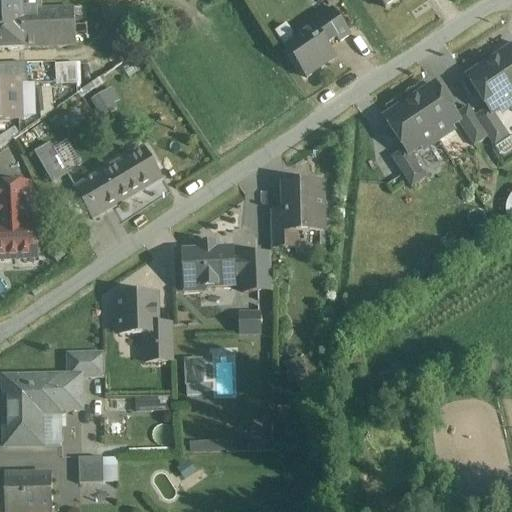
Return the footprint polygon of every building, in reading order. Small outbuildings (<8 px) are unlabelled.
[(0,0),(0,21),(22,21),(23,32),(42,31),(41,11),(40,0),(0,0)] [(378,0),(386,11),(400,1),(399,0),(378,0)] [(147,2),(113,24),(119,34),(109,41),(125,64),(136,56),(127,41),(159,19),(147,2)] [(86,9),(41,11),(42,31),(23,32),(23,50),(75,48),(75,36),(87,36),(86,9)] [(334,13),(314,27),(328,48),(337,42),(339,46),(351,38),(334,13)] [(22,21),(0,21),(0,51),(23,51),(23,50),(23,32),(22,21)] [(328,48),(314,27),(296,39),(298,42),(287,50),(308,81),(323,70),(323,69),(336,59),(328,48)] [(511,50),(491,64),(511,94),(511,50)] [(511,94),(491,64),(468,80),(488,110),(491,114),(492,114),(500,108),(503,113),(511,106),(511,94)] [(76,65),(55,66),(56,84),(76,83),(76,65)] [(103,78),(77,95),(80,100),(106,83),(103,78)] [(0,83),(0,122),(21,121),(19,83),(0,83)] [(112,87),(91,98),(99,113),(120,102),(112,87)] [(455,117),(435,87),(411,103),(438,142),(439,142),(438,141),(452,132),(449,128),(457,123),(458,122),(455,117)] [(438,142),(411,103),(385,120),(405,151),(408,155),(409,155),(420,147),(423,151),(437,142),(437,143),(438,142)] [(475,118),(468,108),(455,117),(458,122),(457,123),(474,148),(488,139),(488,138),(475,119),(475,118)] [(475,118),(475,119),(488,138),(488,139),(494,149),(509,139),(492,114),(491,114),(488,110),(475,118)] [(50,145),(34,154),(52,185),(68,176),(50,145)] [(143,149),(74,189),(93,222),(162,181),(143,149)] [(408,155),(405,151),(392,159),(411,189),(426,180),(409,155),(408,155)] [(0,205),(29,205),(28,186),(0,186),(0,205)] [(322,186),(284,187),(284,214),(285,235),(294,234),(323,234),(322,186)] [(511,221),(511,220),(511,194),(499,205),(511,221)] [(29,205),(0,205),(0,259),(37,258),(36,224),(30,224),(29,205)] [(294,234),(285,235),(284,214),(270,214),(271,250),(294,249),(294,234)] [(215,247),(200,247),(200,252),(184,253),(185,275),(182,275),(183,294),(202,293),(201,290),(234,288),(234,277),(242,277),(241,261),(233,262),(232,251),(216,252),(215,247)] [(257,257),(241,258),(242,277),(243,294),(259,293),(257,257)] [(271,257),(257,257),(259,293),(272,293),(271,257)] [(259,294),(239,295),(239,304),(259,303),(259,294)] [(157,297),(116,298),(117,321),(118,321),(119,336),(144,336),(159,335),(158,328),(157,297)] [(259,316),(241,316),(241,336),(259,336),(259,316)] [(158,328),(159,335),(144,336),(145,364),(173,363),(172,327),(158,328)] [(105,355),(67,356),(68,379),(78,379),(78,382),(105,382),(105,355)] [(202,394),(201,359),(183,360),(185,395),(202,394)] [(286,363),(292,381),(307,376),(302,359),(286,363)] [(60,379),(4,380),(5,449),(40,448),(40,414),(61,413),(61,410),(60,379)] [(68,379),(63,379),(60,379),(61,410),(79,409),(78,382),(78,379),(68,379)] [(172,412),(172,399),(135,400),(135,412),(172,412)] [(190,442),(190,452),(232,450),(231,440),(190,442)] [(103,460),(79,460),(80,486),(103,485),(103,460)] [(51,511),(51,477),(6,478),(6,511),(51,511)]
